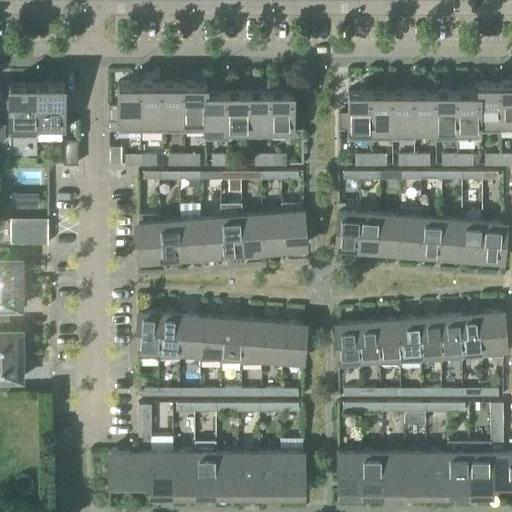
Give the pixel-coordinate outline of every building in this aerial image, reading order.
[(511,80),(500,81),(500,129),(511,128),(511,80)] [(9,134),(36,134),(36,81),(9,81),(9,134)] [(36,81),(36,134),(37,134),(37,125),(63,125),(63,81),(36,81)] [(117,129),(140,129),(140,81),(118,81),(117,102),(108,102),(108,119),(117,119),(117,129)] [(140,129),(162,129),(162,81),(140,81),(140,129)] [(162,129),(183,129),(183,81),(162,81),(162,129)] [(204,137),(205,137),(205,81),(183,81),(183,129),(185,129),(185,121),(204,121),(204,137)] [(205,137),(227,137),(226,89),(206,89),(206,81),(205,81),(205,137)] [(477,89),(457,89),(457,137),(478,137),(478,81),(477,81),(477,89)] [(500,81),(478,81),(478,137),(480,137),(480,129),(500,129),(500,81)] [(226,89),(227,137),(228,137),(228,129),(248,129),(248,89),(226,89)] [(270,89),(248,89),(248,129),(270,129),(270,89)] [(293,89),(270,89),(270,129),(292,129),(292,128),(302,128),(302,110),(292,110),(293,89)] [(370,137),(370,89),(347,89),(347,110),(338,110),(338,127),(347,127),(347,137),(370,137)] [(392,89),(370,89),(370,137),(392,137),(392,89)] [(413,89),(392,89),(392,137),(413,137),(413,89)] [(435,89),(413,89),(413,137),(415,137),(415,129),(434,129),(434,137),(435,137),(435,89)] [(457,89),(435,89),(435,137),(457,137),(457,89)] [(63,162),(77,162),(77,138),(63,138),(63,162)] [(125,163),(140,163),(140,152),(125,152),(125,163)] [(140,152),(140,163),(156,163),(156,152),(140,152)] [(168,163),(183,163),(183,152),(168,152),(168,163)] [(183,152),(183,163),(199,163),(199,152),(183,152)] [(227,163),(227,152),(211,152),(211,163),(227,163)] [(242,152),(227,152),(227,163),(242,163),(242,152)] [(270,163),(270,152),(254,152),(254,163),(270,163)] [(285,152),(270,152),(270,163),(285,163),(285,152)] [(354,163),(370,163),(370,152),(354,152),(354,163)] [(370,152),(370,163),(386,163),(386,152),(370,152)] [(398,163),(413,163),(413,152),(398,152),(398,163)] [(413,152),(413,163),(429,163),(429,152),(413,152)] [(441,163),(457,163),(457,152),(441,152),(441,163)] [(457,152),(457,163),(472,163),(472,152),(457,152)] [(484,163),(500,163),(500,152),(484,152),(484,163)] [(511,152),(500,152),(500,163),(511,162),(511,152)] [(143,177),(159,177),(159,169),(143,169),(143,177)] [(159,169),(159,177),(175,177),(175,169),(159,169)] [(199,177),(199,169),(183,169),(183,177),(199,177)] [(215,169),(199,169),(199,177),(215,177),(215,169)] [(224,177),(240,177),(240,169),(224,169),(224,177)] [(240,169),(240,177),(256,177),(256,169),(240,169)] [(281,177),(281,169),(265,169),(265,177),(281,177)] [(297,169),(281,169),(281,177),(297,177),(297,169)] [(343,177),(359,177),(359,169),(343,169),(343,177)] [(359,169),(359,177),(375,177),(375,169),(359,169)] [(400,169),(400,177),(416,177),(416,169),(400,169)] [(424,177),(440,177),(440,169),(424,169),(424,177)] [(440,169),(440,177),(456,177),(456,169),(440,169)] [(465,177),(481,177),(481,169),(465,169),(465,177)] [(481,169),(481,177),(497,177),(497,169),(481,169)] [(23,205),(23,193),(11,194),(11,205),(23,205)] [(264,209),(261,209),(261,249),(262,249),(262,247),(281,247),(281,200),(280,200),(280,208),(280,210),(264,210),(264,209)] [(302,200),(281,200),(281,247),(282,247),(282,245),(302,245),(302,200)] [(358,247),(359,247),(359,200),(338,200),(338,245),(358,245),(358,247)] [(378,249),(379,249),(379,209),(376,209),(376,210),(360,210),(360,208),(360,200),(359,200),(359,247),(378,247),(378,249)] [(179,202),(179,216),(179,255),(180,255),(180,253),(200,253),(200,214),(198,214),(198,202),(179,202)] [(398,250),(399,250),(399,205),(399,211),(396,211),(380,211),(380,209),(379,209),(379,249),(398,249),(398,250)] [(419,252),(420,252),(420,205),(399,205),(399,250),(419,250),(419,252)] [(439,253),(440,253),(440,214),(437,214),(421,214),(421,213),(421,205),(420,205),(420,252),(439,252),(439,253)] [(243,211),(240,211),(240,250),(241,250),(241,249),(261,249),(261,209),(259,209),(259,211),(243,211)] [(159,257),(159,211),(137,211),(137,257),(159,257)] [(160,211),(159,211),(159,257),(160,257),(160,255),(179,255),(179,216),(178,216),(178,218),(162,218),(162,217),(160,217),(160,211)] [(223,213),(220,213),(220,252),(221,252),(221,250),(240,250),(240,211),(239,211),(239,213),(223,213)] [(203,214),(200,214),(200,253),(201,253),(201,252),(220,252),(220,213),(219,213),(219,214),(203,215),(203,214)] [(459,255),(461,255),(461,216),(458,216),(442,216),(442,214),(440,214),(440,253),(460,253),(459,255)] [(0,216),(0,240),(10,241),(10,217),(0,216)] [(480,257),(481,257),(481,217),(478,217),(478,218),(462,218),(462,216),(461,216),(461,255),(480,255),(480,257)] [(481,217),(481,257),(502,257),(502,219),(498,219),(482,219),(482,217),(481,217)] [(0,281),(21,281),(21,256),(8,256),(8,246),(0,245),(0,281)] [(0,316),(8,317),(8,306),(21,306),(21,281),(0,281),(0,316)] [(137,354),(159,354),(159,309),(138,309),(137,354)] [(160,356),(179,356),(179,310),(160,310),(160,309),(159,309),(159,354),(160,354),(160,356)] [(480,310),(461,310),(461,356),(480,356),(480,354),(481,354),(481,309),(480,309),(480,310)] [(502,309),(481,309),(481,354),(502,354),(502,309)] [(199,359),(200,359),(200,312),(180,312),(180,310),(179,310),(179,356),(180,356),(180,349),(182,349),(198,349),(198,351),(199,351),(199,359)] [(460,312),(440,312),(440,358),(460,358),(460,356),(461,356),(461,310),(459,310),(460,312)] [(200,359),(220,359),(220,313),(201,313),(201,312),(200,312),(200,359)] [(439,314),(420,314),(420,359),(439,359),(439,358),(440,358),(440,312),(439,312),(439,314)] [(221,361),(240,361),(240,315),(221,315),(221,313),(220,313),(220,359),(221,359),(221,361)] [(419,315),(399,315),(399,361),(419,361),(419,359),(420,359),(420,314),(419,314),(419,315)] [(241,362),(261,362),(261,317),(241,317),(241,315),(240,315),(240,361),(241,361),(241,362)] [(398,317),(379,317),(378,362),(399,362),(399,361),(399,315),(398,315),(398,317)] [(0,352),(22,352),(21,327),(8,327),(8,317),(0,316),(0,352)] [(261,317),(261,362),(262,362),(262,356),(264,356),(280,356),(280,357),(281,357),(281,318),(262,318),(262,317),(261,317)] [(378,318),(359,318),(358,358),(360,358),(360,356),(376,356),(378,356),(378,362),(379,317),(378,317),(378,318)] [(282,318),(281,318),(281,357),(284,357),(300,357),(302,357),(302,320),(282,320),(282,318)] [(358,365),(358,358),(359,318),(358,318),(358,320),(338,320),(338,365),(358,365)] [(22,352),(0,352),(0,387),(9,388),(8,377),(22,377),(22,352)] [(143,394),(159,394),(159,385),(158,385),(158,381),(145,381),(145,385),(143,385),(143,394)] [(159,385),(159,394),(175,394),(175,385),(159,385)] [(183,394),(199,394),(199,385),(183,385),(183,394)] [(199,385),(199,394),(215,394),(215,385),(199,385)] [(224,394),(240,394),(240,386),(224,386),(224,394)] [(240,386),(240,394),(256,394),(256,386),(240,386)] [(265,394),(281,394),(281,386),(265,386),(265,394)] [(281,386),(281,394),(297,394),(297,386),(281,386)] [(359,394),(359,386),(343,386),(343,394),(359,394)] [(375,386),(359,386),(359,394),(375,394),(375,386)] [(383,394),(399,394),(399,386),(383,386),(383,394)] [(399,386),(399,394),(415,394),(415,386),(399,386)] [(440,394),(440,386),(424,386),(424,394),(440,394)] [(456,386),(440,386),(440,394),(456,394),(456,386)] [(481,394),(481,386),(465,386),(465,394),(481,394)] [(497,386),(481,386),(481,394),(497,394),(497,386)] [(176,409),(193,409),(193,400),(176,400),(176,409)] [(193,400),(193,409),(211,409),(211,400),(193,400)] [(219,409),(237,409),(237,400),(219,400),(219,409)] [(237,400),(237,409),(254,409),(254,400),(237,400)] [(280,409),(280,400),(262,400),(262,409),(280,409)] [(298,400),(280,400),(280,409),(298,409),(298,400)] [(342,409),(360,409),(360,400),(342,400),(342,409)] [(360,400),(360,409),(377,409),(378,400),(360,400)] [(385,409),(403,409),(403,400),(385,400),(385,409)] [(403,400),(403,409),(421,409),(421,400),(403,400)] [(429,409),(446,409),(446,400),(429,400),(429,409)] [(446,400),(446,409),(464,409),(464,400),(446,400)] [(137,419),(151,419),(151,403),(137,403),(137,419)] [(489,403),(489,419),(503,419),(503,403),(489,403)] [(151,489),(151,448),(151,419),(137,419),(137,448),(109,448),(109,477),(150,477),(150,489),(151,489)] [(489,448),(489,489),(490,489),(490,477),(511,477),(511,448),(503,448),(503,419),(489,419),(489,448)] [(151,489),(172,489),(172,448),(151,448),(151,489)] [(172,489),(194,489),(194,448),(172,448),(172,489)] [(194,489),(215,489),(215,448),(194,448),(194,489)] [(215,489),(237,489),(237,448),(215,448),(215,489)] [(237,489),(258,489),(258,448),(237,448),(237,489)] [(258,489),(280,489),(280,448),(258,448),(258,489)] [(280,448),(280,489),(300,489),(300,484),(303,484),(303,448),(280,448)] [(340,489),(359,489),(359,448),(337,448),(337,484),(340,484),(340,489)] [(359,489),(381,489),(381,448),(359,448),(359,489)] [(381,489),(403,489),(403,448),(381,448),(381,489)] [(403,489),(424,489),(424,448),(403,448),(403,489)] [(424,489),(446,489),(446,448),(424,448),(424,489)] [(446,489),(467,489),(467,448),(446,448),(446,489)] [(467,489),(489,489),(489,448),(467,448),(467,489)]
